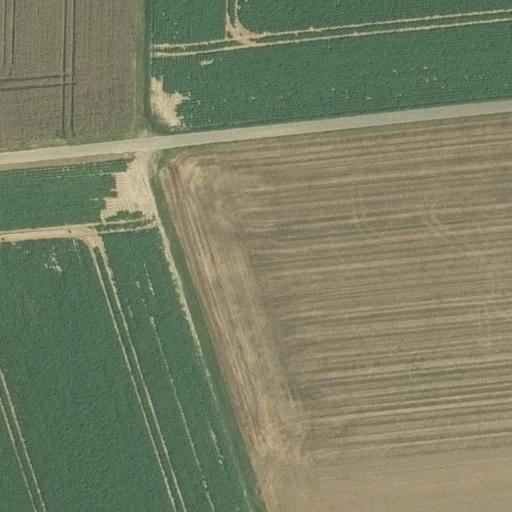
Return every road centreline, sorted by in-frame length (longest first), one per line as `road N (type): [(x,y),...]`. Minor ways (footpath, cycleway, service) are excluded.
road 1 (track): [(260,511),(143,146),(147,0)]
road 2 (track): [(511,107),(0,161)]
